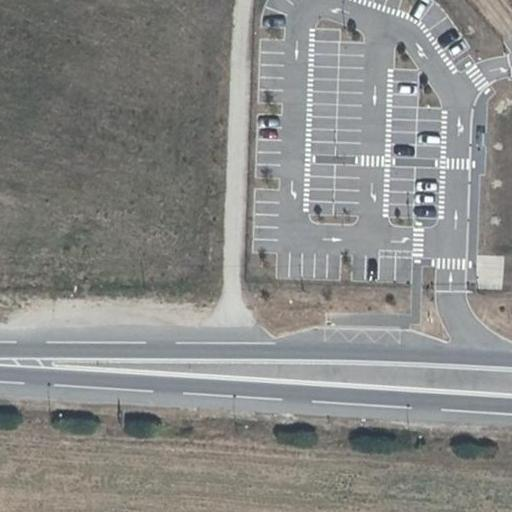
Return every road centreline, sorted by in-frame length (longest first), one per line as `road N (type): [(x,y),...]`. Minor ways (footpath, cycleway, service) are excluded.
road 1 (primary): [(0,372),(511,410)]
road 2 (primary): [(511,360),(0,341)]
